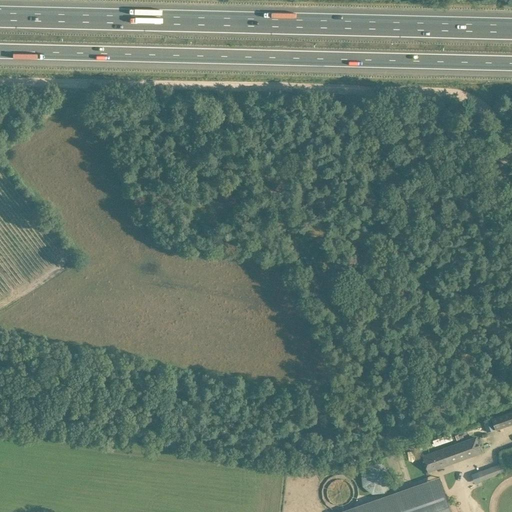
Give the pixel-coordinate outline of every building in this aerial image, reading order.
[(215,201),(234,203),(236,192),(216,189),(215,201)] [(511,411),(492,419),(496,430),(511,424),(511,411)] [(484,422),(487,432),(495,430),(491,420),(484,422)] [(422,456),(429,471),(482,452),(476,438),(453,446),(451,441),(443,444),(442,440),(430,444),(432,451),(422,456)] [(382,493),(387,491),(391,486),(393,481),(393,475),(391,470),(388,466),(383,463),(378,462),(373,462),(369,464),(365,467),(362,471),(360,476),(361,481),(363,486),(366,490),(371,493),(377,494),(382,493)] [(478,470),(482,481),(506,472),(502,462),(478,470)] [(357,485),(354,480),(349,476),(344,474),(338,473),(333,475),(328,478),(325,482),(323,488),(323,493),(324,498),(327,503),(332,506),(337,508),(343,508),(349,506),(353,502),(356,497),(358,491),(357,485)] [(453,511),(440,474),(335,511),(334,511),(453,511)]
